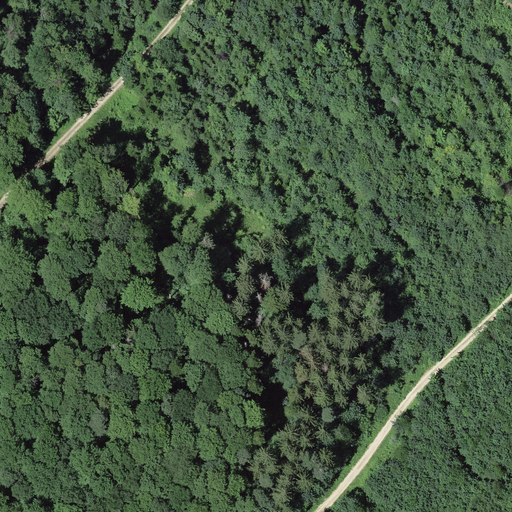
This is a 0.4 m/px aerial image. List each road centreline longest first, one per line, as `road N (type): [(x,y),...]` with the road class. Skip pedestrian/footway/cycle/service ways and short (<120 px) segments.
road 1 (track): [(314,511),(436,370),(511,299)]
road 2 (track): [(0,206),(186,0)]
road 3 (track): [(436,370),(461,452),(486,480),(511,480)]
